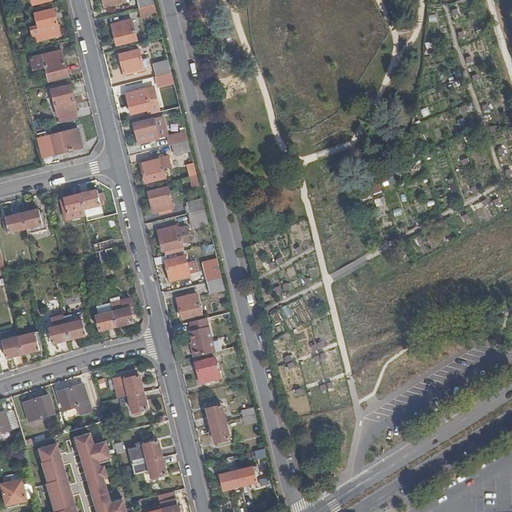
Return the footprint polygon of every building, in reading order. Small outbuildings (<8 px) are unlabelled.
[(138,0),(140,9),(155,5),(153,0),(138,0)] [(143,18),(157,14),(155,5),(140,9),(143,18)] [(60,34),(53,10),(35,15),(37,26),(31,27),(34,41),(60,34)] [(139,40),(133,21),(113,25),(118,45),(139,40)] [(67,76),(61,50),(30,58),(33,70),(47,67),(51,80),(67,76)] [(146,70),(141,50),(121,55),(126,74),(146,70)] [(153,64),(156,76),(172,72),(169,60),(153,64)] [(160,90),(175,86),(172,72),(156,76),(160,90)] [(76,112),(70,86),(53,90),(59,116),(76,112)] [(152,109),(147,89),(128,94),(133,114),(152,109)] [(168,135),(164,118),(162,116),(135,124),(140,144),(167,137),(168,135)] [(84,147),(80,128),(54,134),(59,153),(84,147)] [(186,131),(173,135),(175,145),(189,141),(186,131)] [(177,155),(192,151),(189,141),(175,145),(174,145),(177,155)] [(40,149),(42,155),(54,151),(52,146),(40,149)] [(165,170),(173,169),(170,156),(142,164),(147,182),(166,177),(165,170)] [(188,165),(191,177),(198,175),(195,163),(188,165)] [(174,208),(169,188),(149,193),(155,213),(174,208)] [(98,191),(81,195),(85,210),(101,205),(101,201),(99,195),(98,191)] [(85,210),(81,195),(64,199),(65,202),(63,203),(66,220),(86,215),(85,210)] [(188,203),(190,213),(206,209),(203,199),(188,203)] [(502,199),(497,201),(502,212),(507,210),(502,199)] [(206,209),(190,213),(195,229),(210,225),(206,209)] [(40,211),(23,215),(26,229),(43,224),(41,213),(40,211)] [(43,224),(26,229),(28,234),(47,229),(44,213),(41,213),(43,224)] [(26,229),(23,215),(6,219),(8,222),(10,233),(26,229)] [(191,241),(188,230),(180,228),(180,226),(159,231),(164,251),(184,246),(183,242),(191,241)] [(107,250),(116,248),(114,239),(100,243),(102,251),(107,250)] [(110,260),(119,258),(116,248),(107,250),(109,255),(110,260)] [(186,251),(165,256),(166,261),(187,256),(186,251)] [(187,256),(166,261),(172,282),(192,277),(191,275),(189,265),(187,256)] [(189,265),(191,275),(200,273),(197,262),(189,265)] [(205,270),(208,282),(223,278),(220,266),(205,270)] [(211,294),(226,291),(223,278),(208,282),(211,294)] [(203,314),(198,294),(178,299),(184,319),(203,314)] [(112,304),(114,312),(124,310),(122,301),(112,304)] [(112,304),(99,307),(101,316),(114,312),(112,304)] [(286,318),(292,316),(288,306),(282,309),(286,318)] [(114,312),(117,326),(134,322),(132,314),(131,308),(124,310),(114,312)] [(85,312),(65,317),(67,326),(84,322),(86,327),(88,327),(85,312)] [(100,330),(117,326),(114,312),(101,316),(97,317),(99,323),(100,330)] [(54,344),(70,340),(67,326),(65,317),(55,320),(57,328),(50,330),(51,333),(48,334),(49,337),(52,337),(54,344)] [(193,349),(195,359),(217,353),(209,319),(191,323),(193,332),(191,332),(194,349),(193,349)] [(67,326),(70,340),(88,335),(86,327),(84,322),(67,326)] [(36,334),(20,338),(24,355),(41,350),(38,339),(36,334)] [(24,355),(20,338),(3,342),(4,348),(7,359),(24,355)] [(222,379),(217,359),(197,364),(202,384),(222,379)] [(130,396),(144,393),(140,376),(139,376),(126,380),(128,386),(130,396)] [(82,415),(93,411),(85,385),(61,393),(66,411),(79,407),(82,415)] [(120,399),(130,396),(128,386),(117,388),(120,399)] [(149,410),(144,393),(130,396),(134,413),(140,412),(149,410)] [(31,422),(56,414),(51,396),(25,404),(31,422)] [(207,406),(212,426),(227,423),(222,402),(207,406)] [(243,412),(244,418),(257,415),(255,409),(243,412)] [(0,433),(12,430),(6,412),(0,413),(0,433)] [(246,425),(259,422),(257,415),(244,418),(246,425)] [(227,423),(212,426),(217,443),(221,442),(231,440),(227,423)] [(92,434),(77,438),(98,511),(127,511),(123,498),(111,502),(105,478),(108,477),(106,467),(102,468),(101,464),(113,460),(107,442),(95,446),(92,434)] [(133,464),(148,460),(144,444),(150,443),(149,440),(137,443),(138,446),(129,449),(133,464)] [(148,460),(163,457),(159,440),(150,443),(144,444),(148,460)] [(78,511),(59,443),(42,448),(45,461),(44,461),(50,482),(49,482),(57,511),(55,511),(54,511),(78,511)] [(167,474),(163,457),(148,460),(150,470),(152,478),(158,476),(167,474)] [(150,470),(148,460),(133,464),(135,473),(150,470)] [(238,472),(242,486),(258,482),(256,474),(254,468),(238,472)] [(225,490),(242,486),(238,472),(222,476),(223,483),(225,490)] [(3,477),(5,484),(13,483),(22,481),(20,473),(3,477)] [(13,483),(5,484),(3,485),(7,505),(28,501),(23,480),(22,481),(13,483)] [(162,510),(162,511),(182,511),(184,511),(183,506),(179,507),(175,491),(158,495),(162,510)] [(132,501),(134,508),(143,506),(141,500),(132,501)]
